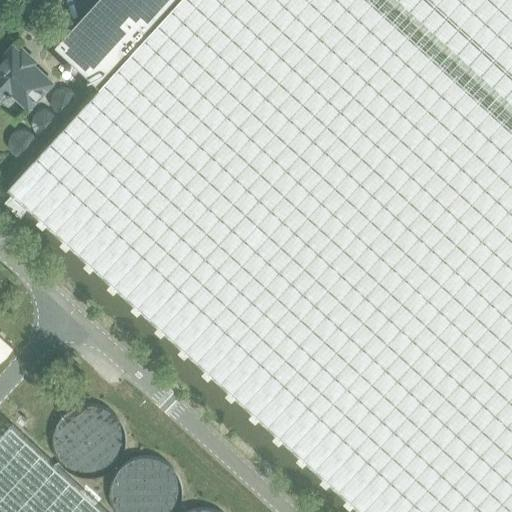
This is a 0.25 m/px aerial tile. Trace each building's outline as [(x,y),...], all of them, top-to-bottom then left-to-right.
[(511,511),(511,0),(178,0),(93,92),(10,182),(98,263),(191,347),(369,511),(511,511)] [(95,0),(48,51),(88,88),(111,63),(170,0),(95,0)] [(28,104),(51,79),(13,43),(0,56),(0,96),(9,87),(28,104)] [(0,359),(12,346),(0,334),(0,359)] [(0,511),(107,511),(11,423),(0,434),(0,511)]
